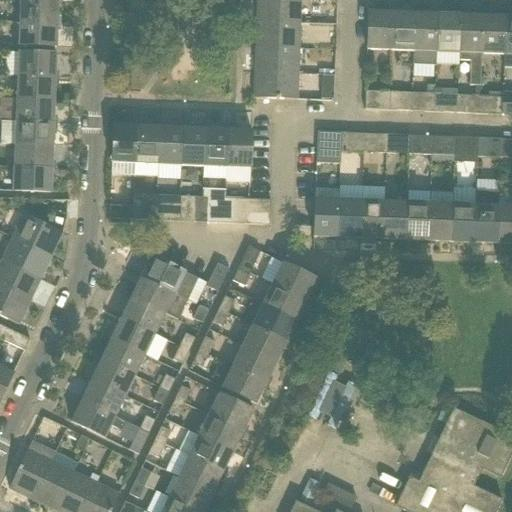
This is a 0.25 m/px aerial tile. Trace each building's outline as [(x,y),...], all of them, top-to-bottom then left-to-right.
[(57,25),(58,2),(20,0),(19,23),(57,25)] [(300,25),(300,0),(257,0),(257,23),(300,25)] [(391,13),(368,13),(367,51),(390,52),(391,13)] [(413,52),(415,14),(391,13),(390,52),(413,52)] [(437,15),(415,14),(413,52),(413,66),(436,67),(436,53),(437,15)] [(459,54),(460,16),(437,15),(436,53),(459,54)] [(458,61),(471,62),(470,87),(480,87),(481,68),(481,55),(483,17),(460,16),(459,54),(458,61)] [(506,18),(483,17),(481,55),(503,56),(504,56),(506,18)] [(511,18),(506,18),(504,56),(503,56),(503,69),(511,69),(511,18)] [(18,47),(56,48),(57,25),(19,23),(18,47)] [(256,48),(299,50),(300,25),(257,23),(256,48)] [(255,74),(298,75),(299,50),(256,48),(255,74)] [(55,79),(56,55),(18,54),(18,78),(55,79)] [(254,99),(297,101),(298,75),(255,74),(254,99)] [(54,102),(55,79),(18,78),(17,100),(54,102)] [(334,91),(321,91),(320,100),(333,101),(334,91)] [(388,93),(365,92),(364,111),(387,112),(388,93)] [(411,94),(388,93),(387,112),(411,113),(411,94)] [(434,95),(411,94),(411,113),(433,114),(434,95)] [(511,94),(503,94),(502,97),(502,116),(511,116),(511,94)] [(457,95),(434,95),(433,114),(456,114),(457,95)] [(480,96),(457,95),(456,114),(479,115),(480,96)] [(502,97),(480,96),(479,115),(502,116),(502,97)] [(53,125),(54,102),(17,100),(0,100),(0,103),(0,122),(16,123),(53,125)] [(53,147),(53,125),(16,123),(15,145),(53,147)] [(134,165),(136,127),(113,126),(111,178),(134,179),(134,165)] [(159,128),(136,127),(134,165),(158,166),(159,128)] [(180,167),(182,129),(159,128),(158,166),(180,167)] [(205,130),(182,129),(180,167),(203,168),(205,130)] [(205,130),(203,168),(203,182),(226,183),(227,131),(205,130)] [(250,170),(251,132),(227,131),(226,183),(226,185),(249,185),(250,170)] [(317,133),(316,164),(339,165),(340,152),(341,134),(317,133)] [(340,152),(364,153),(364,135),(341,134),(340,152)] [(387,136),(364,135),(364,153),(386,154),(387,136)] [(387,136),(386,154),(409,154),(409,137),(387,136)] [(433,138),(409,137),(409,154),(423,155),(422,169),(431,169),(432,163),(433,138)] [(456,138),(433,138),(432,163),(455,164),(455,163),(456,138)] [(477,157),(478,139),(456,138),(455,163),(477,164),(477,157)] [(478,139),(477,157),(500,158),(501,140),(478,139)] [(511,166),(511,140),(501,140),(500,158),(500,165),(511,166)] [(52,170),(53,147),(15,145),(14,168),(52,170)] [(14,168),(13,192),(51,194),(52,170),(14,168)] [(474,244),(497,245),(499,195),(499,181),(477,180),(476,192),(474,244)] [(339,187),(338,190),(337,239),(360,240),(362,188),(339,187)] [(360,240),(383,241),(384,203),(385,189),(362,188),(360,240)] [(208,199),(207,224),(219,224),(220,199),(226,199),(226,191),(203,190),(203,199),(208,199)] [(315,190),(313,238),(337,239),(338,190),(315,190)] [(453,205),(451,243),(474,244),(476,192),(453,191),(453,205)] [(511,195),(499,195),(497,245),(511,245),(511,195)] [(132,221),(133,221),(158,222),(159,197),(146,196),(146,201),(134,200),(134,208),(133,207),(132,221)] [(158,222),(170,222),(171,197),(159,197),(158,222)] [(182,223),(183,198),(171,197),(170,222),(182,223)] [(195,223),(195,198),(183,198),(182,223),(195,223)] [(203,199),(195,198),(195,223),(207,224),(208,199),(203,199)] [(233,200),(226,199),(220,199),(219,224),(232,225),(233,200)] [(233,200),(232,225),(245,226),(245,213),(245,200),(233,200)] [(271,201),(251,200),(245,200),(245,213),(270,214),(271,201)] [(407,204),(384,203),(383,241),(405,242),(407,204)] [(430,205),(407,204),(405,242),(429,243),(430,205)] [(453,205),(430,205),(429,243),(451,243),(453,205)] [(110,206),(110,208),(109,220),(132,221),(133,207),(110,206)] [(270,227),(270,214),(245,213),(245,226),(270,227)] [(62,234),(24,215),(12,239),(51,257),(62,234)] [(12,239),(2,262),(40,280),(51,257),(12,239)] [(237,271),(249,276),(260,253),(248,248),(237,271)] [(151,257),(141,278),(140,278),(175,295),(185,274),(151,257)] [(2,262),(0,264),(0,288),(29,303),(40,280),(2,262)] [(272,285),(306,302),(316,281),(282,264),(272,285)] [(218,293),(228,271),(229,270),(217,265),(206,288),(218,293)] [(244,287),(249,276),(237,271),(232,282),(244,287)] [(165,316),(165,315),(178,322),(187,301),(175,295),(140,278),(130,299),(165,316)] [(262,306),(296,322),(306,302),(272,285),(262,306)] [(0,288),(0,317),(19,326),(29,303),(0,288)] [(225,297),(218,310),(228,315),(234,302),(225,297)] [(130,299),(121,319),(120,320),(155,337),(165,316),(130,299)] [(202,324),(209,311),(199,306),(192,320),(202,324)] [(252,327),(286,343),(296,322),(262,306),(252,327)] [(218,310),(212,322),(222,327),(228,315),(218,310)] [(111,340),(145,357),(155,337),(120,320),(111,340)] [(242,347),(276,363),(286,343),(252,327),(242,347)] [(30,340),(7,329),(1,341),(24,352),(30,340)] [(188,353),(195,339),(186,335),(179,349),(188,353)] [(215,343),(205,338),(198,351),(209,356),(215,343)] [(111,340),(101,360),(101,361),(135,378),(145,357),(111,340)] [(232,368),(266,384),(276,363),(242,347),(232,368)] [(182,365),(188,353),(179,349),(173,361),(182,365)] [(202,369),(209,356),(198,351),(192,364),(202,369)] [(135,378),(101,361),(91,381),(125,398),(135,378)] [(0,401),(13,374),(0,367),(0,401)] [(222,388),(256,405),(266,384),(232,368),(222,388)] [(169,394),(175,381),(166,376),(160,390),(169,394)] [(338,425),(353,390),(328,378),(312,413),(338,425)] [(91,381),(81,401),(81,402),(115,419),(116,418),(125,398),(91,381)] [(181,387),(175,400),(184,405),(191,392),(181,387)] [(153,402),(163,406),(169,394),(160,390),(153,402)] [(208,416),(243,433),(253,412),(218,395),(208,416)] [(175,400),(169,412),(178,417),(184,405),(175,400)] [(105,440),(106,439),(112,426),(122,431),(126,423),(116,418),(115,419),(81,402),(71,423),(105,440)] [(423,431),(431,413),(419,407),(410,425),(423,431)] [(496,511),(502,501),(474,487),(482,470),(500,479),(511,454),(511,437),(453,409),(418,482),(409,478),(395,508),(404,511),(337,511),(336,511),(335,511),(315,511),(295,502),(290,511),(496,511)] [(198,437),(232,454),(243,433),(208,416),(198,437)] [(145,417),(139,430),(149,435),(155,422),(145,417)] [(161,428),(154,442),(164,446),(171,433),(161,428)] [(149,435),(139,430),(128,451),(139,456),(149,435)] [(87,445),(89,441),(80,437),(78,441),(76,446),(85,449),(87,445)] [(188,458),(223,474),(232,454),(198,437),(188,458)] [(32,442),(9,490),(32,501),(55,454),(32,442)] [(154,442),(148,454),(159,459),(164,446),(154,442)] [(32,501),(54,511),(73,473),(78,464),(55,454),(32,501)] [(178,478),(213,495),(223,474),(188,458),(178,478)] [(135,482),(145,487),(152,474),(141,469),(135,482)] [(83,511),(96,485),(73,473),(54,511),(83,511)] [(121,477),(117,485),(121,487),(125,480),(121,477)] [(168,499),(195,511),(204,511),(213,495),(178,478),(168,499)] [(310,481),(305,495),(350,511),(355,497),(310,481)] [(139,500),(145,487),(135,482),(128,495),(139,500)] [(83,511),(111,511),(119,496),(96,485),(83,511)] [(195,511),(168,499),(161,511),(195,511)] [(120,511),(135,511),(137,508),(125,503),(120,511)]
